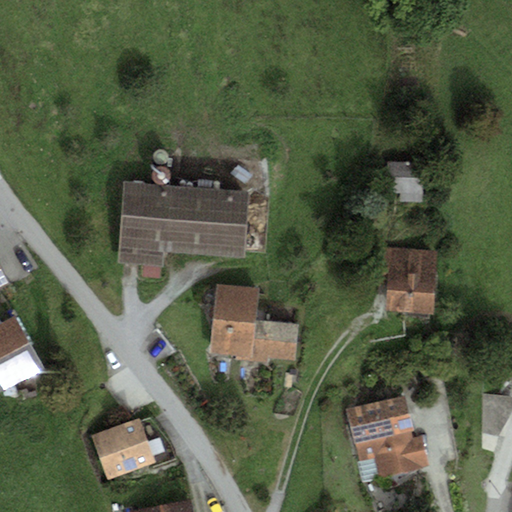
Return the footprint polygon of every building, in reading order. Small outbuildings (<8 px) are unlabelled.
[(425,163),(387,162),(387,193),(400,193),(400,202),(424,203),(425,163)] [(248,191),(124,182),(117,264),(164,268),(165,253),(243,259),(248,191)] [(388,274),(390,248),(376,247),(374,273),(388,274)] [(432,313),(437,252),(390,248),(388,274),(385,310),(432,313)] [(0,288),(8,285),(0,268),(0,288)] [(258,288),(216,284),(210,354),(236,355),(252,357),(255,320),(258,288)] [(0,394),(44,370),(15,316),(0,324),(0,394)] [(255,320),(252,357),(268,359),(295,361),(298,324),(255,320)] [(252,357),(236,355),(236,361),(268,365),(268,359),(252,357)] [(405,396),(345,408),(352,445),(354,444),(362,482),(428,469),(422,436),(413,438),(412,433),(405,396)] [(499,437),(511,412),(511,399),(483,396),(481,434),(499,437)] [(107,481),(156,464),(140,420),(92,437),(107,481)] [(164,438),(151,443),(160,465),(173,459),(164,438)] [(193,511),(191,501),(161,507),(162,511),(193,511)]
